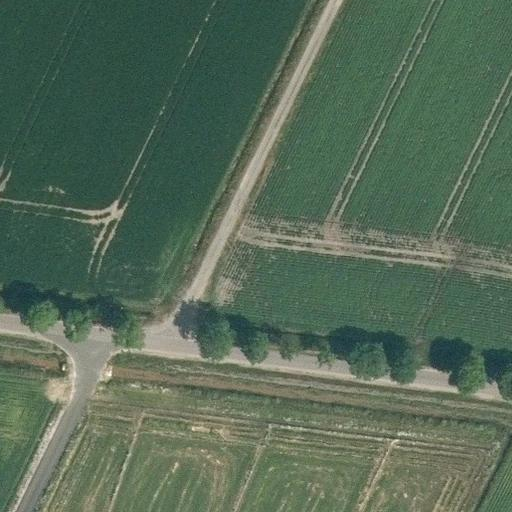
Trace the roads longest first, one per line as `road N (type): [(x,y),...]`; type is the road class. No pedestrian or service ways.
road 1 (unclassified): [(0,323),(511,390)]
road 2 (track): [(337,0),(175,346)]
